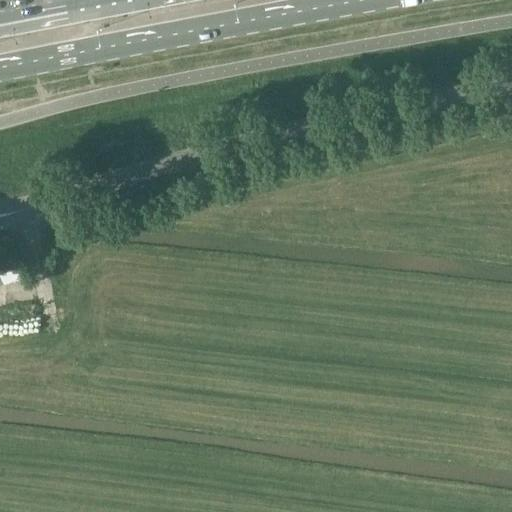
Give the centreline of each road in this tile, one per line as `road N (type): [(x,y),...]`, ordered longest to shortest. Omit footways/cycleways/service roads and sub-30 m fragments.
road 1 (unclassified): [(25,209),(229,145),(511,83)]
road 2 (primary): [(0,69),(403,0)]
